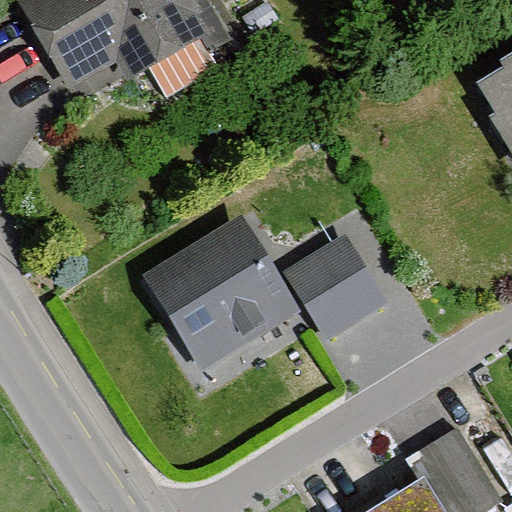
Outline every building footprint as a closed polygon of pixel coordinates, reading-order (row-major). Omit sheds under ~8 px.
[(200,51),(171,0),(0,0),(0,14),(64,128),(200,51)] [(511,52),(462,83),(511,164),(511,52)] [(237,228),(148,284),(203,372),(293,316),(237,228)] [(344,247),(292,277),(328,338),(380,307),(344,247)] [(469,511),(438,455),(335,511),(469,511)]
